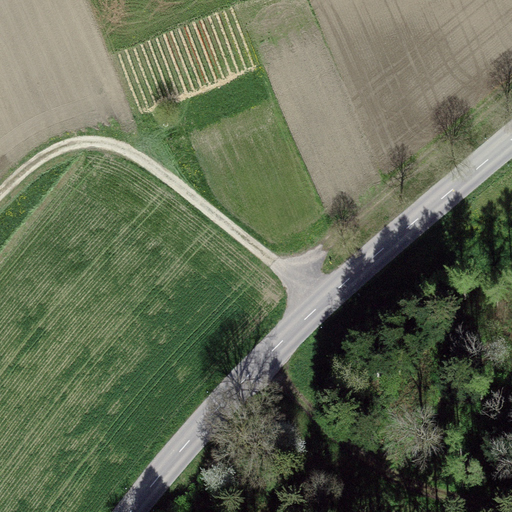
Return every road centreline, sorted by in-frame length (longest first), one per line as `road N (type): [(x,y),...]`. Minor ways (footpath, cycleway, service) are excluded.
road 1 (tertiary): [(131,511),(281,341),(511,138)]
road 2 (track): [(0,195),(55,147),(111,144),(155,168),(321,303)]
road 3 (track): [(246,376),(383,471),(462,500),(511,500)]
road 4 (track): [(292,280),(511,94)]
